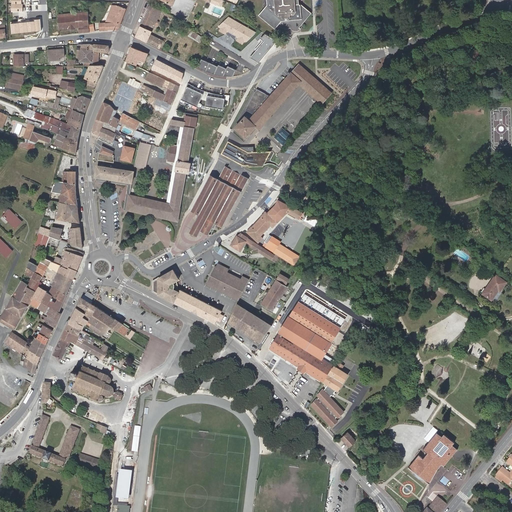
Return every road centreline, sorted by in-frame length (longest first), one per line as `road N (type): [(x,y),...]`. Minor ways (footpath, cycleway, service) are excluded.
road 1 (tertiary): [(114,260),(130,256),(154,272),(245,217),(364,81),(373,55)]
road 2 (secondary): [(389,511),(235,347),(187,317)]
road 3 (tertiary): [(123,39),(230,82),(293,53),(373,55)]
road 4 (tertiary): [(71,303),(34,391),(0,431)]
road 5 (tertiary): [(373,55),(495,8)]
road 6 (secondary): [(86,133),(80,167),(93,255)]
road 7 (secondary): [(104,252),(86,133)]
